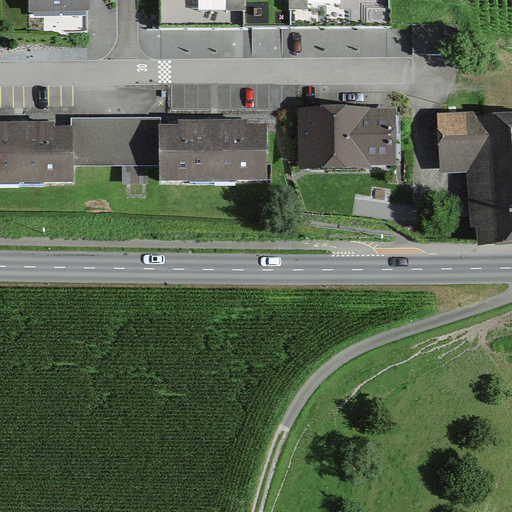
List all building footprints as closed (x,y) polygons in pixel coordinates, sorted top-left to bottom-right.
[(90,0),(27,0),(28,17),(44,17),(44,32),(87,31),(87,16),(90,16),(90,0)] [(158,0),(158,31),(244,31),(243,0),(158,0)] [(243,0),(244,31),(248,31),(283,31),(287,31),(287,0),(243,0)] [(390,0),(287,0),(287,31),(391,31),(390,0)] [(392,108),(296,111),(298,177),(394,174),(392,108)] [(511,113),(437,118),(441,179),(468,177),(471,231),(476,231),(477,241),(511,239),(511,113)] [(71,121),(71,131),(72,171),(158,169),(157,131),(162,130),(161,119),(71,121)] [(162,130),(157,131),(158,169),(158,189),(267,188),(267,130),(247,130),(247,124),(178,125),(178,131),(162,130)] [(0,188),(73,187),(72,171),(71,131),(54,131),(54,125),(0,126),(0,188)]
